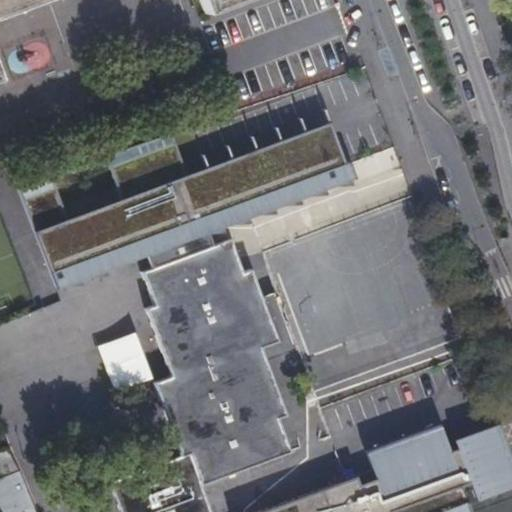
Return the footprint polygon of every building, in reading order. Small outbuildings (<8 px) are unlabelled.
[(266,0),(0,0),(0,84),(3,84),(0,76),(0,21),(61,0),(197,0),(204,21),(266,0)] [(324,121),(182,174),(183,177),(190,174),(206,215),(198,217),(205,234),(218,233),(220,232),(218,227),(226,224),(244,223),(245,222),(244,218),(252,214),(269,213),(271,213),(269,208),(278,205),(294,204),(296,203),(295,198),(303,195),(320,194),(322,193),(320,188),(328,185),(345,184),(347,183),(346,179),(351,177),(344,159),(339,161),(324,121)] [(168,136),(104,158),(120,202),(67,222),(50,177),(16,189),(54,291),(143,257),(147,268),(209,245),(205,234),(198,217),(206,215),(190,174),(183,177),(182,174),(168,136)] [(147,268),(139,271),(150,304),(142,307),(167,376),(153,381),(179,454),(109,481),(120,511),(388,511),(389,511),(459,486),(468,511),(511,511),(511,485),(490,493),(477,457),(425,476),(417,454),(366,472),(307,492),(250,511),(209,511),(199,483),(286,450),(274,416),(283,413),(258,345),(273,339),(247,268),(239,272),(226,239),(209,245),(147,268)] [(135,330),(96,344),(112,390),(151,376),(135,330)] [(436,425),(361,453),(366,472),(417,454),(425,476),(477,457),(490,493),(511,485),(511,483),(491,426),(449,442),(452,451),(446,453),(436,425)]
